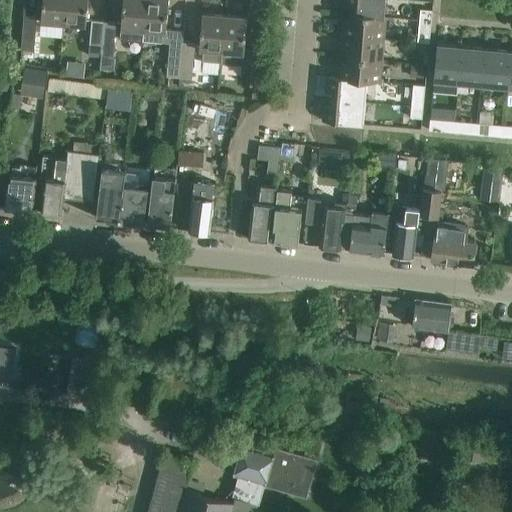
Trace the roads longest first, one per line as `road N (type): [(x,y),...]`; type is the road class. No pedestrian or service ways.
road 1 (residential): [(0,279),(260,288),(298,284),(304,268)]
road 2 (tertiary): [(304,268),(0,235)]
road 3 (tertiary): [(511,294),(304,268)]
road 4 (residential): [(240,167),(256,119),(295,103),(302,90),(310,0)]
road 5 (residential): [(0,394),(102,406),(156,429)]
